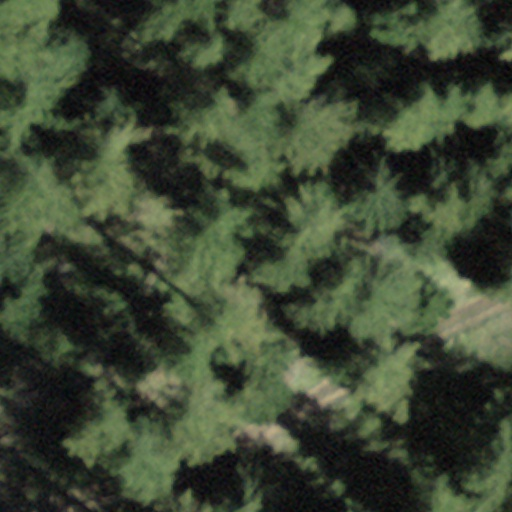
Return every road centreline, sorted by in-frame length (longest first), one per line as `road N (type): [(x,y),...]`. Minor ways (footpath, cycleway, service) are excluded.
road 1 (track): [(0,99),(138,108),(312,88),(511,104)]
road 2 (track): [(511,312),(290,454),(79,511)]
